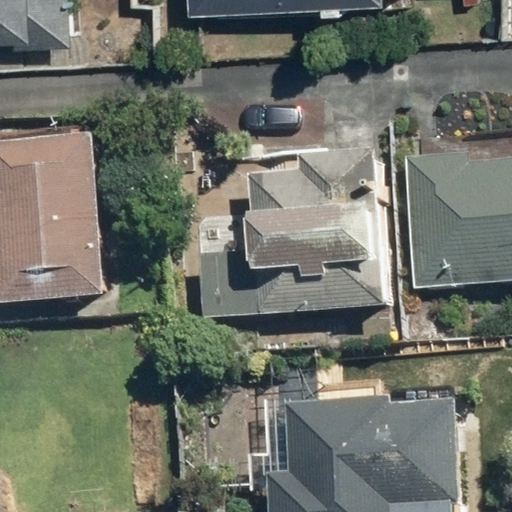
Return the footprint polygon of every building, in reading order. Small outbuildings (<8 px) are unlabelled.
[(0,0),(0,51),(73,47),(70,0),(0,0)] [(186,0),(187,16),(379,12),(378,0),(186,0)] [(0,312),(106,306),(95,136),(0,141),(0,312)] [(511,158),(410,167),(421,292),(511,283),(511,158)] [(259,229),(206,229),(206,324),(381,325),(382,170),(305,170),(305,192),(260,192),(259,229)] [(286,477),(277,477),(276,511),(466,511),(467,412),(287,410),(286,477)]
